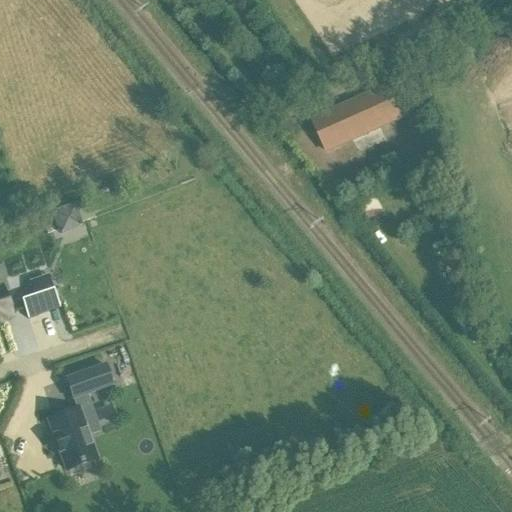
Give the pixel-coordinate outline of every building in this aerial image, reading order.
[(375,82),(301,115),(311,139),(385,106),(375,82)] [(80,223),(74,208),(73,204),(50,212),(51,216),(41,219),(47,236),(57,232),(58,235),(81,227),(80,223)] [(0,322),(13,318),(3,288),(2,289),(0,283),(0,322)] [(28,320),(59,309),(53,290),(22,301),(28,320)] [(115,298),(97,304),(100,315),(118,309),(115,298)] [(216,337),(174,355),(187,385),(229,367),(216,337)] [(77,412),(48,422),(66,471),(96,460),(87,436),(99,432),(86,396),(103,390),(96,369),(65,380),(73,401),(77,412)] [(181,414),(203,408),(201,400),(179,405),(181,414)]
